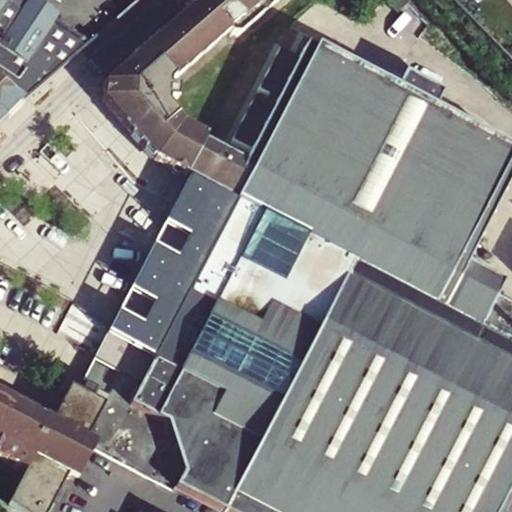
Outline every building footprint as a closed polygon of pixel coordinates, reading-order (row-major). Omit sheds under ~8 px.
[(0,0),(0,92),(20,105),(66,65),(89,45),(53,21),(57,15),(34,0),(27,0),(20,11),(5,2),(6,0),(0,0)] [(6,0),(5,2),(20,11),(27,0),(6,0)] [(201,0),(100,89),(100,104),(153,162),(184,178),(184,177),(201,146),(204,140),(180,127),(164,110),(164,106),(173,106),(174,94),(165,93),(165,89),(227,35),(230,38),(237,38),(280,0),(201,0)] [(381,0),(396,15),(411,0),(381,0)] [(421,41),(435,27),(414,5),(400,19),(421,41)] [(201,146),(184,177),(233,202),(185,295),(192,298),(158,363),(152,360),(128,406),(164,425),(180,475),(172,489),(215,511),(511,511),(511,306),(496,297),(504,282),(467,263),(511,176),(511,156),(511,153),(511,152),(433,112),(442,96),(404,76),(395,92),(316,51),(314,54),(305,49),(298,62),(279,52),(257,93),(267,98),(262,106),(253,101),(230,144),(249,154),(242,168),(201,146)] [(0,124),(20,105),(0,92),(0,124)] [(152,360),(158,363),(192,298),(185,295),(152,360)] [(0,461),(26,474),(7,509),(10,511),(47,511),(83,443),(102,407),(67,389),(49,424),(0,399),(0,461)] [(215,511),(172,489),(136,470),(83,443),(47,511),(215,511)]
